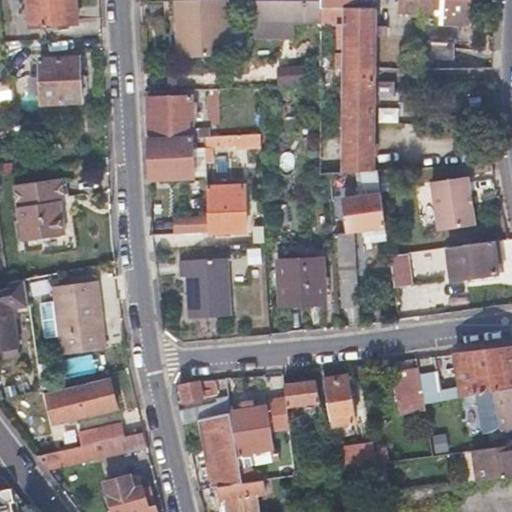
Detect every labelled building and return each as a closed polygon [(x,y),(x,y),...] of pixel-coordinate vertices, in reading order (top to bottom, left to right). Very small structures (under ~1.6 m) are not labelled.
[(27,0),(27,5),(28,23),(74,23),(73,0),(27,0)] [(223,0),(171,0),(174,57),(226,55),(223,0)] [(322,21),(322,7),(322,0),(251,0),(252,19),(322,21)] [(469,16),(469,0),(401,0),(400,15),(400,22),(466,24),(466,16),(469,16)] [(346,8),(322,7),(322,21),(322,23),(341,23),(346,23),(346,8)] [(376,10),(350,9),(348,54),(339,54),(338,69),(347,69),(347,71),(349,71),(365,71),(374,71),(375,38),(386,38),(386,27),(375,26),(376,10)] [(3,39),(4,48),(6,57),(27,56),(27,38),(3,39)] [(479,63),(480,38),(459,38),(458,63),(479,63)] [(29,91),(35,91),(40,91),(41,101),(78,99),(76,57),(38,58),(39,77),(29,77),(29,91)] [(308,86),(309,66),(278,64),(277,84),(308,86)] [(334,67),(321,67),(321,103),(333,103),(334,67)] [(370,170),(373,80),(347,80),(344,157),(320,158),(320,174),(370,170)] [(187,137),(196,137),(204,136),(204,127),(187,127),(186,96),(147,98),(148,138),(187,137)] [(204,136),(204,142),(205,147),(260,146),(259,134),(204,136)] [(189,176),(187,137),(148,138),(150,178),(189,176)] [(61,230),(59,215),(57,199),(62,198),(59,176),(13,181),(19,236),(61,230)] [(466,176),(430,181),(437,230),(473,224),(466,176)] [(207,217),(208,232),(243,230),(241,186),(206,187),(207,217)] [(380,195),(360,198),(339,201),(344,231),(361,229),(363,240),(368,239),(369,242),(386,240),(380,195)] [(180,234),(208,232),(207,217),(179,219),(180,234)] [(338,256),(339,270),(340,284),(354,282),(351,236),(333,237),(334,256),(338,256)] [(497,271),(492,240),(447,247),(451,277),(497,271)] [(408,285),(404,253),(388,256),(392,287),(408,285)] [(179,275),(182,274),(185,274),(187,316),(229,314),(227,257),(179,259),(179,275)] [(281,261),(281,282),(282,304),(326,302),(325,259),(281,261)] [(4,275),(5,284),(0,284),(0,339),(3,339),(12,338),(8,298),(27,295),(23,273),(4,275)] [(48,276),(34,277),(35,296),(48,296),(48,276)] [(63,353),(85,350),(107,347),(97,281),(54,287),(63,353)] [(354,282),(340,284),(342,305),(356,303),(354,282)] [(398,311),(427,302),(422,287),(394,295),(398,311)] [(13,346),(12,338),(3,339),(4,347),(13,346)] [(465,394),(493,389),(497,388),(511,385),(511,346),(457,353),(465,394)] [(399,413),(426,410),(420,365),(393,369),(399,413)] [(356,464),(352,449),(349,434),(359,432),(347,373),(325,378),(343,466),(356,464)] [(49,387),(52,402),(55,417),(117,406),(111,376),(49,387)] [(179,385),(181,395),(183,404),(217,398),(213,379),(201,381),(179,385)] [(287,405),(304,403),(320,401),(317,380),(285,383),(287,405)] [(511,424),(511,385),(497,388),(504,426),(511,424)] [(431,400),(433,410),(436,421),(456,417),(452,396),(431,400)] [(232,400),(222,402),(224,414),(234,412),(234,411),(232,400)] [(202,405),(204,417),(224,414),(222,402),(202,405)] [(234,411),(234,412),(240,453),(275,446),(268,404),(234,411)] [(202,405),(179,409),(182,421),(200,418),(204,417),(202,405)] [(224,414),(204,417),(200,418),(213,483),(219,483),(244,479),(240,453),(234,412),(224,414)] [(50,436),(54,453),(124,438),(121,425),(80,432),(80,431),(50,436)] [(124,438),(54,453),(39,456),(55,478),(62,475),(60,465),(148,447),(144,434),(124,438)] [(484,480),(508,476),(511,475),(511,440),(478,445),(484,480)] [(392,458),(390,452),(389,446),(373,448),(376,461),(392,458)] [(263,476),(244,479),(219,483),(221,506),(226,506),(226,509),(259,507),(258,490),(264,490),(263,476)] [(131,477),(105,482),(112,511),(154,511),(149,489),(143,491),(142,488),(134,490),(131,477)] [(0,511),(13,511),(11,502),(21,500),(11,487),(0,489),(0,511)]
